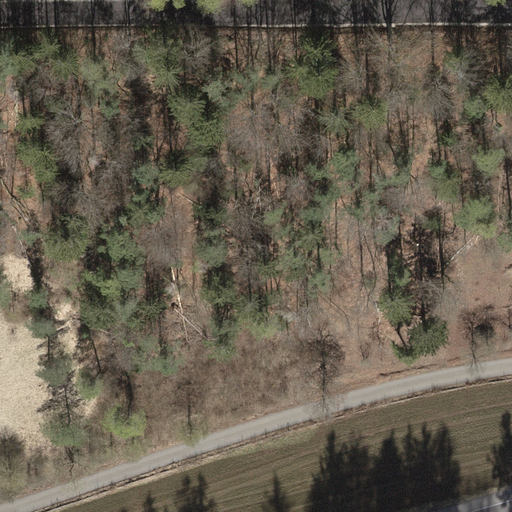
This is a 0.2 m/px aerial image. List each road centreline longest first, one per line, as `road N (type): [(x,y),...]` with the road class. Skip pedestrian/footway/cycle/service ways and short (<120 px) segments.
road 1 (tertiary): [(511,371),(282,417),(13,511)]
road 2 (unclassified): [(511,18),(306,31),(0,25)]
